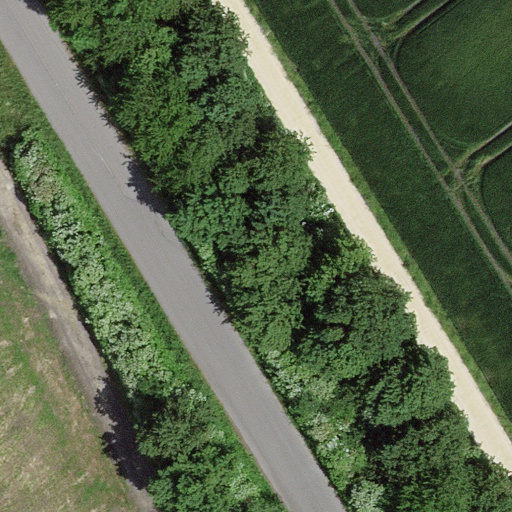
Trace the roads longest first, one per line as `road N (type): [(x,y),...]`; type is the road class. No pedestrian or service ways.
road 1 (unclassified): [(4,0),(316,511)]
road 2 (track): [(511,476),(223,0)]
road 3 (track): [(157,511),(0,196)]
